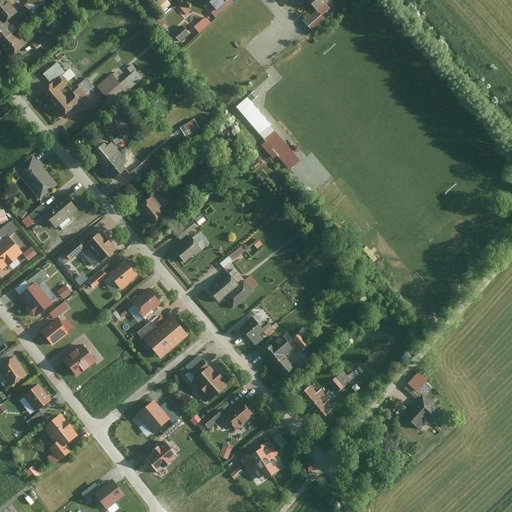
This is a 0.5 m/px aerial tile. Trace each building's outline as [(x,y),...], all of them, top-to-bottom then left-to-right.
[(0,0),(0,47),(9,60),(31,44),(24,35),(15,41),(8,31),(17,24),(11,16),(17,12),(8,0),(0,0)] [(166,0),(156,0),(153,3),(160,12),(170,4),(166,0)] [(205,0),(216,11),(228,0),(205,0)] [(307,0),(307,1),(317,12),(328,0),(307,0)] [(199,33),(211,23),(205,16),(193,26),(199,33)] [(182,27),(173,36),(179,43),(189,34),(182,27)] [(39,34),(30,40),(35,48),(44,41),(39,34)] [(65,73),(54,61),(38,75),(49,87),(62,76),(65,73)] [(117,85),(110,77),(96,88),(110,105),(141,80),(133,71),(117,85)] [(39,93),(57,117),(84,97),(78,88),(65,98),(59,90),(67,83),(62,76),(49,87),(39,93)] [(250,100),(258,94),(254,90),(247,95),(250,100)] [(298,160),(245,99),(237,107),(290,167),(298,160)] [(185,137),(198,129),(192,119),(179,127),(185,137)] [(102,144),(90,154),(113,181),(123,172),(119,167),(125,162),(111,144),(106,148),(102,144)] [(122,170),(132,182),(155,164),(148,155),(141,160),(139,157),(122,170)] [(56,186),(32,157),(14,172),(39,201),(56,186)] [(55,226),(76,209),(65,195),(43,212),(55,226)] [(151,225),(163,216),(159,210),(163,208),(153,195),(138,207),(151,225)] [(24,218),(29,212),(23,208),(18,214),(24,218)] [(15,230),(8,222),(0,229),(0,239),(2,242),(8,236),(15,230)] [(190,222),(174,235),(179,241),(195,228),(190,222)] [(116,250),(99,231),(84,245),(101,264),(116,250)] [(2,242),(0,243),(0,268),(1,270),(22,252),(8,236),(2,242)] [(173,253),(183,265),(200,250),(190,238),(173,253)] [(306,245),(300,238),(287,248),(293,255),(306,245)] [(243,253),(240,249),(220,265),(223,269),(243,253)] [(137,276),(124,262),(108,277),(121,291),(137,276)] [(93,288),(105,275),(99,269),(87,283),(93,288)] [(235,287),(225,275),(207,291),(216,302),(221,299),(235,287)] [(230,310),(251,292),(242,281),(235,287),(221,299),(230,310)] [(51,303),(35,283),(20,296),(29,307),(27,308),(27,312),(29,315),(32,316),(35,315),(36,316),(51,303)] [(145,287),(126,301),(140,319),(159,305),(145,287)] [(233,329),(250,350),(258,343),(255,338),(264,331),(266,335),(273,330),(268,324),(261,330),(250,316),(233,329)] [(145,342),(159,358),(186,335),(172,319),(145,342)] [(68,333),(58,320),(42,332),(52,345),(68,333)] [(284,333),(259,353),(280,379),(293,367),(284,356),(295,347),(284,333)] [(307,345),(297,333),(291,338),(301,350),(307,345)] [(83,346),(64,360),(77,376),(95,361),(83,346)] [(207,366),(200,357),(185,369),(193,378),(207,366)] [(23,376),(11,358),(2,364),(0,364),(0,374),(7,386),(23,376)] [(226,384),(208,364),(207,366),(193,378),(189,382),(207,401),(226,384)] [(342,372),(329,380),(336,391),(349,383),(342,372)] [(417,373),(403,388),(416,400),(422,393),(430,385),(417,373)] [(48,401),(37,386),(22,397),(34,412),(48,401)] [(308,387),(296,397),(316,421),(330,410),(326,405),(332,400),(323,389),(315,396),(308,387)] [(416,400),(401,417),(418,431),(427,420),(433,425),(443,412),(422,393),(416,400)] [(169,419),(154,401),(138,415),(153,432),(169,419)] [(251,416),(239,402),(220,419),(232,433),(251,416)] [(43,419),(39,412),(27,421),(31,427),(43,419)] [(219,418),(214,412),(201,423),(206,429),(219,418)] [(194,424),(201,420),(197,414),(190,418),(194,424)] [(73,435),(58,415),(42,428),(53,443),(57,448),(62,443),(73,435)] [(170,428),(154,437),(158,444),(173,434),(170,428)] [(177,456),(165,442),(145,459),(158,473),(177,456)] [(287,469),(272,442),(236,461),(245,477),(253,472),(259,483),(287,469)] [(53,465),(69,452),(62,443),(57,448),(53,443),(47,449),(51,454),(47,458),(53,465)] [(221,446),(219,456),(229,458),(231,447),(221,446)] [(34,463),(24,470),(31,481),(41,473),(34,463)] [(229,474),(233,479),(242,472),(238,467),(229,474)] [(112,481),(96,493),(107,508),(124,495),(112,481)]
